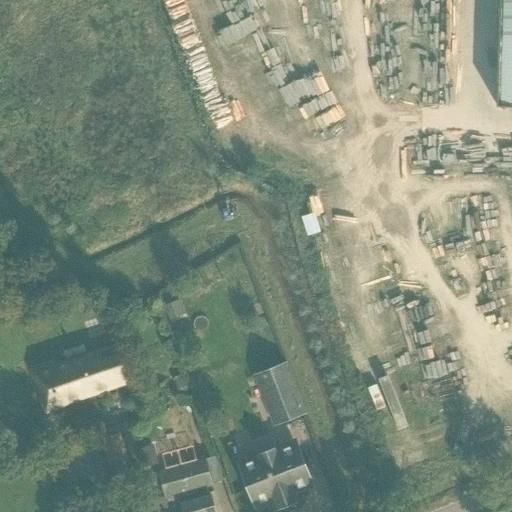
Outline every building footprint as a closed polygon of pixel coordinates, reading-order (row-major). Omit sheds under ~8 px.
[(511,0),(499,0),(495,106),(511,106),(511,0)] [(63,277),(54,281),(60,300),(77,294),(63,277)] [(30,369),(38,391),(45,410),(110,387),(104,368),(119,363),(112,346),(56,365),(54,360),(30,369)] [(284,362),(255,374),(266,403),(274,422),(275,422),(303,411),(303,410),(297,396),(284,362)] [(119,433),(104,438),(113,463),(128,458),(119,433)] [(291,442),(241,461),(259,506),(276,499),(278,505),(294,499),(291,493),(308,486),(291,442)] [(144,448),(136,450),(141,467),(149,465),(144,448)] [(157,472),(159,478),(164,497),(212,484),(205,459),(157,472)] [(215,511),(212,496),(181,505),(183,511),(215,511)]
